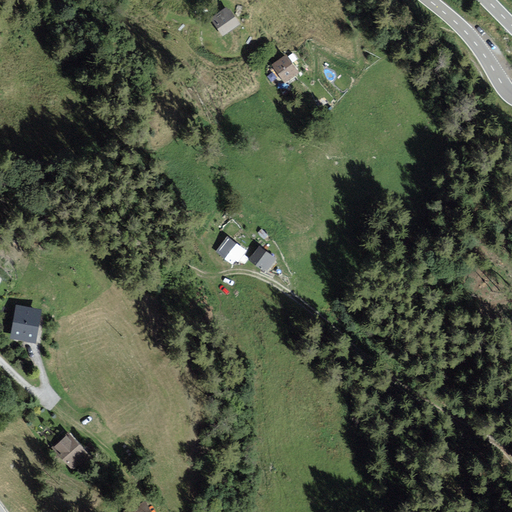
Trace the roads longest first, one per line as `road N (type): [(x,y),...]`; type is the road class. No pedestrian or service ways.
road 1 (track): [(212,274),(244,271),(272,281),(411,392),(511,458)]
road 2 (track): [(0,197),(212,274)]
road 3 (track): [(33,394),(145,492)]
road 4 (tertiary): [(428,0),(462,28),(511,93)]
